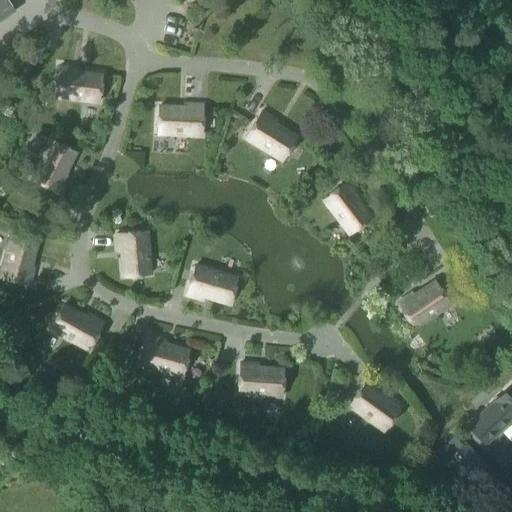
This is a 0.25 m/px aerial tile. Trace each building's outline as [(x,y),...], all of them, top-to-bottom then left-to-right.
[(3,0),(0,0),(0,14),(9,8),(3,0)] [(98,102),(101,75),(76,72),(77,69),(58,66),(55,97),(98,102)] [(157,133),(176,134),(200,135),(202,105),(184,104),(183,107),(158,106),(157,133)] [(276,121),(260,112),(245,137),(282,160),(296,137),(274,124),(276,121)] [(31,178),(58,192),(67,176),(64,174),(75,152),(51,140),(31,178)] [(358,195),(347,181),(322,199),(349,234),(371,217),(355,197),(358,195)] [(121,252),(122,272),(123,277),(150,274),(146,231),(116,234),(117,252),(121,252)] [(0,274),(0,277),(29,285),(33,267),(30,266),(37,242),(11,235),(0,274)] [(229,303),(236,277),(194,265),(186,295),(204,300),(205,297),(229,303)] [(412,292),(397,302),(414,328),(450,303),(435,281),(414,295),(412,292)] [(50,329),(58,333),(88,350),(103,323),(86,314),(85,317),(63,305),(50,329)] [(165,341),(147,336),(139,365),(181,377),(189,350),(164,344),(165,341)] [(258,364),(240,363),(238,393),(281,396),(283,369),(258,367),(258,364)] [(511,422),(511,382),(467,425),(484,443),(509,419),(511,422)] [(384,430),(402,406),(387,395),(385,397),(365,383),(349,405),(384,430)] [(447,459),(439,467),(455,484),(463,476),(472,485),(487,471),(462,445),(447,459)]
